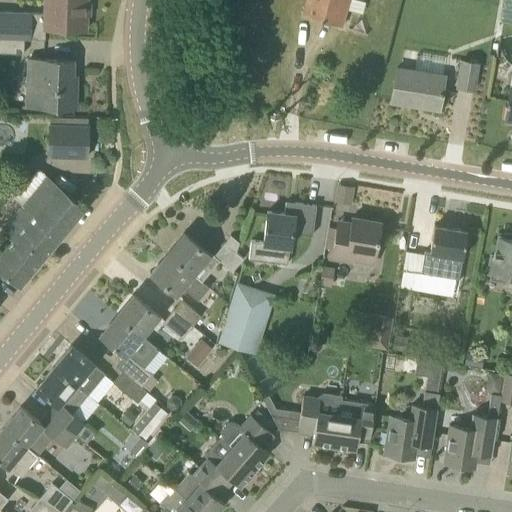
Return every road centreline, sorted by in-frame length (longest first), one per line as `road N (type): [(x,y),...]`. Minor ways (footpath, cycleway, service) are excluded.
road 1 (tertiary): [(511,184),(381,157),(303,152),(258,151),(172,168)]
road 2 (tertiary): [(0,359),(118,217),(172,168)]
road 3 (residential): [(511,511),(328,484),(302,489),(279,511)]
road 4 (tertiary): [(172,168),(137,63),(141,0)]
